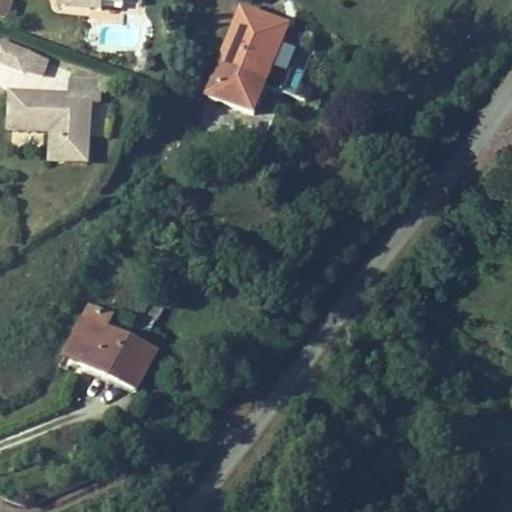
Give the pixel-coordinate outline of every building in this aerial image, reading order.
[(277,16),(239,0),(230,0),(196,87),(232,100),(262,31),(271,35),(277,16)] [(262,31),(232,100),(243,104),(271,35),(262,31)] [(27,48),(0,38),(0,59),(9,62),(10,58),(22,62),(27,48)] [(33,50),(27,48),(22,62),(28,64),(33,50)] [(0,125),(55,128),(58,140),(65,145),(80,145),(85,138),(85,95),(92,95),(95,72),(60,70),(58,85),(1,82),(0,125)] [(85,273),(99,288),(111,275),(125,285),(134,271),(106,248),(85,273)] [(137,393),(158,348),(108,325),(114,313),(87,300),(60,357),(137,393)] [(51,415),(16,469),(80,511),(104,474),(93,467),(106,450),(51,415)]
